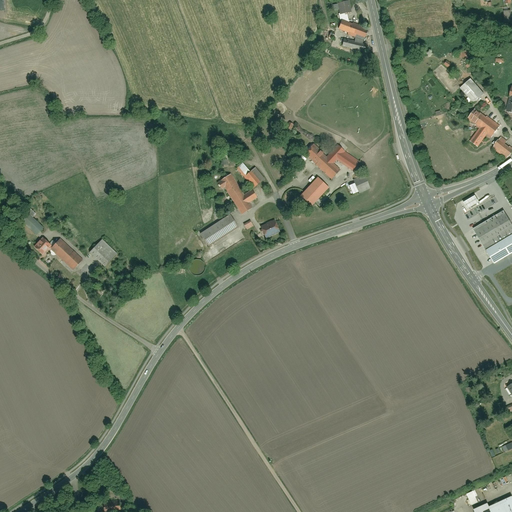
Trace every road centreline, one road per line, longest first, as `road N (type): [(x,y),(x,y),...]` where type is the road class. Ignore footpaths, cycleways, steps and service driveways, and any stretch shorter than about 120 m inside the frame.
road 1 (tertiary): [(159,351),(201,302),(267,257),(426,202)]
road 2 (track): [(178,328),(299,511)]
road 3 (tertiary): [(21,511),(87,466),(159,351)]
road 4 (primary): [(426,202),(370,0)]
road 5 (residential): [(0,227),(159,351)]
road 6 (primary): [(511,335),(426,202)]
